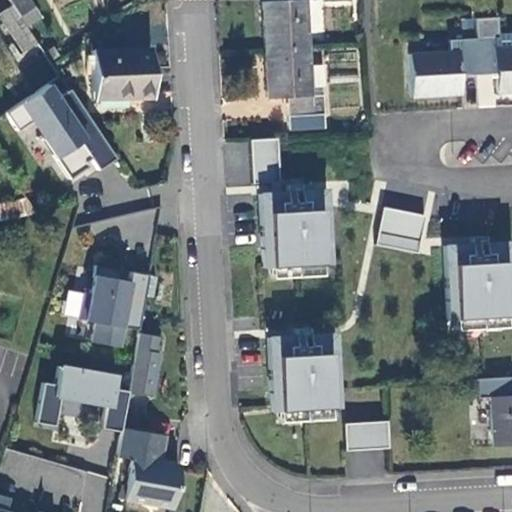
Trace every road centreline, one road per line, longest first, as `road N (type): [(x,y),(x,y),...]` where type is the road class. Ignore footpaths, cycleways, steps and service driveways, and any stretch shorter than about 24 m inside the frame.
road 1 (residential): [(511,496),(316,507),(257,489),(234,469),(216,406),(192,0)]
road 2 (residential): [(511,124),(401,131),(404,167)]
